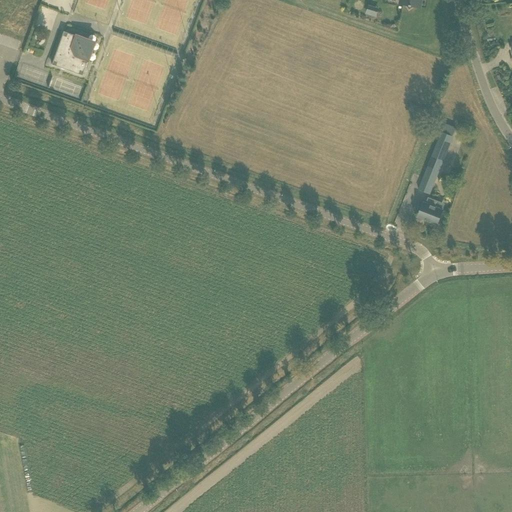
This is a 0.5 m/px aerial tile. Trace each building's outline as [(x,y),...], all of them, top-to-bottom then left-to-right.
[(400,0),(400,3),(406,5),(409,9),(414,6),(420,7),(421,0),(400,0)] [(374,16),(376,7),(365,5),(363,13),(374,16)] [(75,36),(63,31),(51,64),(82,75),(87,60),(85,60),(88,52),(83,40),(75,37),(75,36)] [(453,136),(442,132),(418,190),(430,194),(453,136)] [(435,206),(437,200),(428,197),(426,203),(423,202),(417,217),(437,224),(443,210),(435,206)]
